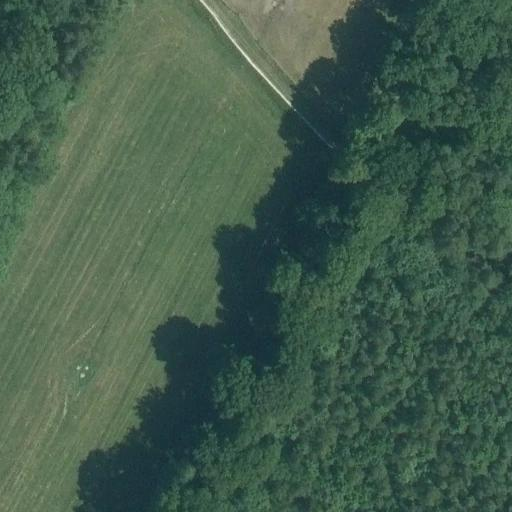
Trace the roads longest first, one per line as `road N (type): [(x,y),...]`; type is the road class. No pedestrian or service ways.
road 1 (track): [(179,511),(358,173)]
road 2 (track): [(450,0),(358,173)]
